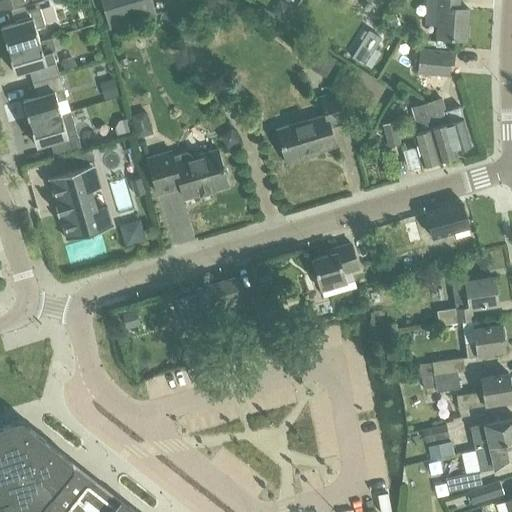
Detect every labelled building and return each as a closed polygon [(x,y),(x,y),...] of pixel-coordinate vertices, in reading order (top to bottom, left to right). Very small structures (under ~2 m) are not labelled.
[(0,0),(0,8),(0,9),(31,0),(0,0)] [(101,0),(110,27),(156,13),(152,0),(101,0)] [(427,0),(426,25),(437,25),(437,38),(436,45),(457,47),(458,40),(468,40),(469,25),(468,25),(469,9),(459,8),(459,0),(427,0)] [(280,1),(273,13),(284,20),(291,8),(280,1)] [(9,50),(39,41),(36,29),(45,26),(38,2),(11,10),(15,23),(1,27),(7,44),(8,44),(9,50)] [(395,15),(386,18),(391,32),(400,28),(395,15)] [(369,31),(352,59),(364,66),(382,38),(369,31)] [(52,37),(39,41),(9,50),(11,56),(10,56),(15,73),(29,69),(33,83),(60,75),(52,51),(54,48),(51,39),(53,39),(52,37)] [(449,75),(451,51),(420,48),(418,72),(449,75)] [(322,51),(311,69),(326,78),(337,60),(322,51)] [(64,69),(75,66),(72,56),(61,59),(64,69)] [(60,75),(33,83),(37,96),(23,100),(28,117),(29,117),(31,123),(70,111),(60,75)] [(119,93),(115,79),(103,82),(107,96),(119,93)] [(325,115),(276,129),(287,163),(306,158),(305,155),(336,146),(330,127),(346,122),(337,92),(320,97),(325,115)] [(442,98),(423,104),(440,160),(458,155),(456,149),(472,144),(467,129),(461,106),(445,111),(442,98)] [(440,160),(423,104),(413,107),(416,120),(410,122),(413,134),(422,165),(440,160)] [(70,111),(31,123),(33,129),(32,129),(37,146),(51,142),(54,156),(81,148),(70,111)] [(146,112),(132,116),(138,137),(152,133),(146,112)] [(120,122),(116,131),(118,138),(131,134),(127,120),(120,122)] [(380,126),(387,149),(400,145),(393,122),(380,126)] [(239,140),(231,128),(219,137),(227,148),(239,140)] [(200,193),(201,194),(211,191),(210,190),(228,185),(226,177),(228,173),(227,170),(223,168),(218,149),(217,150),(217,152),(194,158),(194,156),(186,152),(173,156),(172,151),(147,158),(158,194),(181,187),(184,198),(200,193)] [(90,166),(49,178),(56,204),(55,204),(59,214),(60,214),(67,239),(113,226),(107,206),(97,209),(92,189),(97,188),(90,166)] [(131,175),(114,178),(120,214),(137,211),(131,175)] [(141,177),(132,180),(137,195),(146,192),(141,177)] [(456,238),(471,234),(462,202),(426,213),(433,238),(455,231),(456,238)] [(406,225),(404,225),(410,244),(422,241),(416,222),(406,225)] [(335,252),(312,259),(321,289),(348,281),(345,272),(353,269),(358,268),(350,243),(334,248),(335,252)] [(244,310),(234,278),(196,290),(198,293),(177,300),(188,336),(210,329),(210,327),(207,321),(244,310)] [(462,322),(472,320),(470,308),(498,304),(494,278),(452,284),(456,308),(437,311),(439,325),(462,322)] [(250,320),(262,316),(255,294),(243,298),(250,320)] [(135,311),(122,315),(127,329),(139,325),(135,311)] [(266,330),(263,319),(252,322),(255,334),(266,330)] [(473,320),(472,320),(462,322),(467,359),(493,355),(493,352),(505,350),(501,325),(474,329),(473,320)] [(436,366),(420,368),(421,376),(437,374),(460,370),(465,369),(464,357),(435,361),(436,366)] [(437,374),(421,376),(422,388),(438,386),(439,391),(462,387),(460,370),(437,374)] [(466,393),(456,395),(458,409),(468,407),(511,400),(511,395),(511,388),(511,386),(511,382),(511,378),(509,377),(508,373),(481,377),(483,391),(481,391),(466,393)] [(475,448),(511,439),(511,416),(470,426),(475,448)] [(0,504),(8,503),(10,511),(136,511),(94,479),(21,421),(0,427),(0,504)] [(448,424),(424,429),(427,443),(451,437),(448,424)] [(476,451),(463,454),(467,473),(480,470),(481,471),(511,463),(511,439),(475,448),(476,449),(476,451)] [(451,441),(428,446),(430,458),(454,453),(451,441)] [(464,473),(445,478),(448,491),(467,487),(464,473)] [(473,504),(503,494),(499,481),(469,490),(473,504)] [(391,511),(388,493),(378,495),(381,511),(391,511)]
